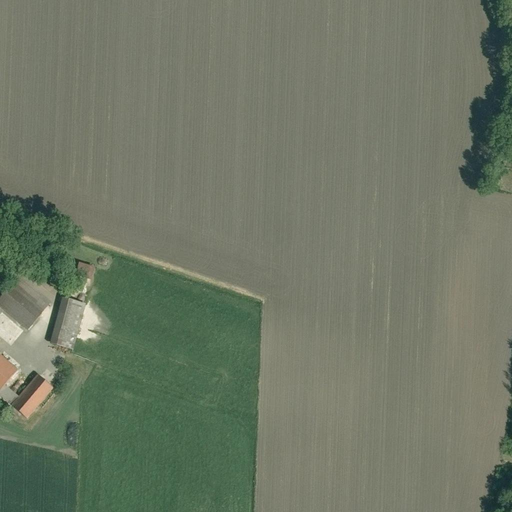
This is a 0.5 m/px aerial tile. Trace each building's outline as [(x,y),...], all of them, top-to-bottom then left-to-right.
[(76,277),(90,281),(93,268),(80,264),(76,277)] [(19,279),(0,300),(0,304),(28,329),(49,304),(19,279)] [(82,305),(61,301),(51,346),(72,350),(82,305)] [(0,357),(0,391),(17,371),(0,357)] [(36,378),(12,407),(27,420),(51,391),(36,378)]
